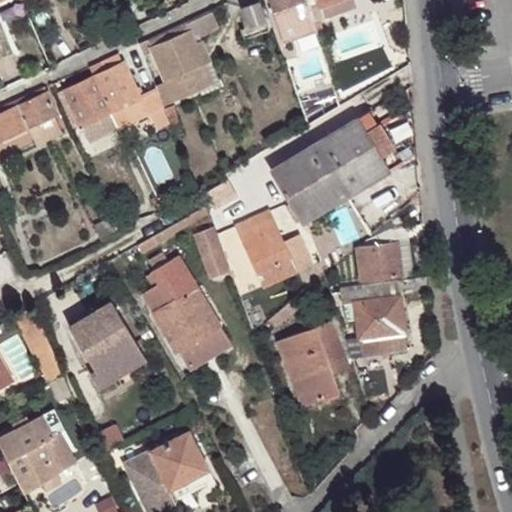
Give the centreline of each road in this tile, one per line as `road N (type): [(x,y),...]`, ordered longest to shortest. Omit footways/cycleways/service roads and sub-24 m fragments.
road 1 (residential): [(474,360),(439,84)]
road 2 (residential): [(210,0),(0,98)]
road 3 (residential): [(307,511),(434,375),(474,360)]
road 4 (residential): [(511,489),(474,360)]
